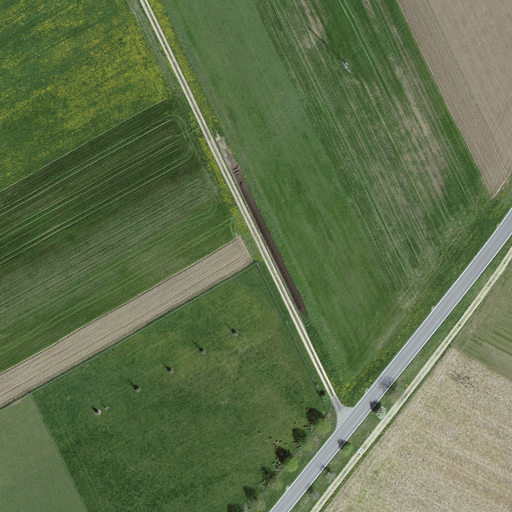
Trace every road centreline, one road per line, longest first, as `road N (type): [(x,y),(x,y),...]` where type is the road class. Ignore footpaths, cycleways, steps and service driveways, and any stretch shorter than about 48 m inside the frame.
road 1 (track): [(348,427),(143,0)]
road 2 (secondary): [(511,220),(279,511)]
road 3 (track): [(314,511),(511,249)]
